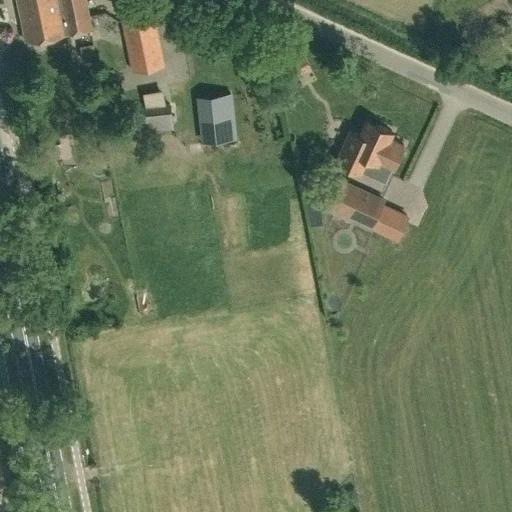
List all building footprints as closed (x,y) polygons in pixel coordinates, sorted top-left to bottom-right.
[(88,6),(86,0),(17,0),(21,17),(63,8),(64,11),(88,6)] [(21,17),(25,40),(92,27),(88,6),(64,11),(63,8),(21,17)] [(123,19),(128,44),(159,38),(153,12),(123,19)] [(133,70),(164,63),(159,38),(128,44),(133,70)] [(316,61),(298,71),(303,80),(321,70),(316,61)] [(223,94),(220,94),(220,93),(200,96),(206,142),(225,140),(225,138),(227,137),(223,94)] [(412,118),(422,122),(431,101),(422,96),(412,118)] [(171,103),(133,107),(136,129),(173,124),(171,103)] [(368,120),(361,135),(351,130),(337,161),(361,172),(368,157),(378,162),(380,159),(394,165),(404,144),(389,137),(392,131),(368,120)] [(340,179),(329,204),(372,224),(384,199),(340,179)] [(307,202),(309,213),(321,211),(319,200),(307,202)]
